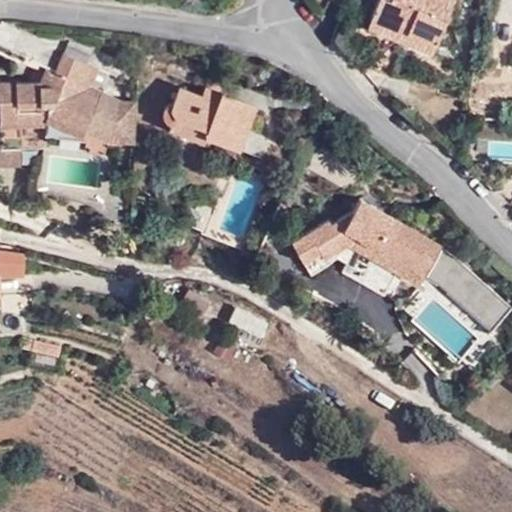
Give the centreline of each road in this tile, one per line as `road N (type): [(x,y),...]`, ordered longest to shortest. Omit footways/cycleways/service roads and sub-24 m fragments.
road 1 (residential): [(0,235),(245,288),(511,458)]
road 2 (residential): [(299,40),(511,239)]
road 3 (residential): [(299,40),(48,0)]
